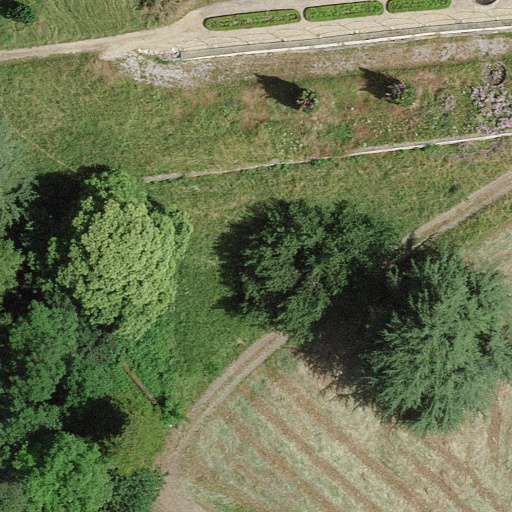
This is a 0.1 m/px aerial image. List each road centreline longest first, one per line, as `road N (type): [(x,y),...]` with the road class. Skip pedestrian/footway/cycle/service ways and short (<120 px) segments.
road 1 (track): [(511,52),(284,82),(200,84),(159,78),(88,45),(0,55)]
road 2 (track): [(511,183),(280,333),(189,413),(172,455),(176,480),(206,511)]
